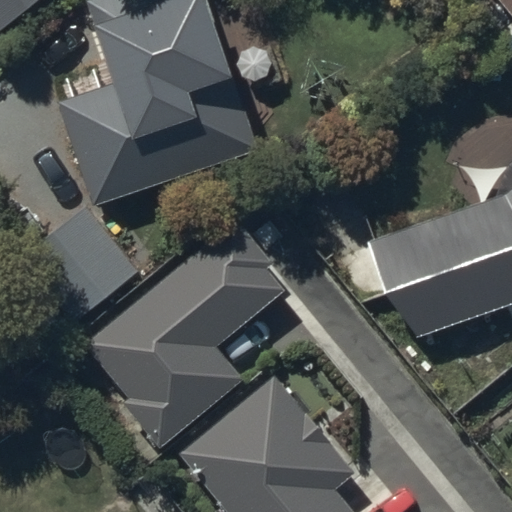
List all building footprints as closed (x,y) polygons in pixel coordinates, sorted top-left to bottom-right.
[(0,0),(0,8),(10,0),(0,0)] [(108,78),(52,97),(91,207),(257,149),(212,21),(208,22),(199,0),(165,0),(153,4),(163,35),(101,57),(108,78)] [(511,0),(497,0),(511,17),(511,0)] [(511,186),(502,194),(368,243),(365,233),(337,244),(358,301),(382,292),(415,336),(511,300),(511,186)] [(134,270),(82,203),(16,253),(49,296),(29,311),(48,336),(134,270)] [(231,216),(81,340),(126,395),(118,402),(155,446),(238,377),(212,345),(282,286),(264,265),(269,261),(231,216)] [(274,374),(177,452),(225,511),(350,511),(329,485),(350,468),(274,374)]
